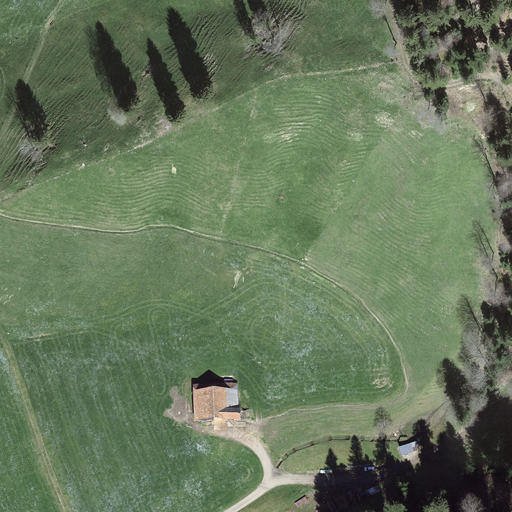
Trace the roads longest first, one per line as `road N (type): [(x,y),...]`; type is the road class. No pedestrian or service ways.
road 1 (track): [(230,511),(272,482),(385,472),(511,404)]
road 2 (track): [(0,332),(68,511)]
road 3 (track): [(511,95),(484,74),(436,85),(411,75),(395,0)]
